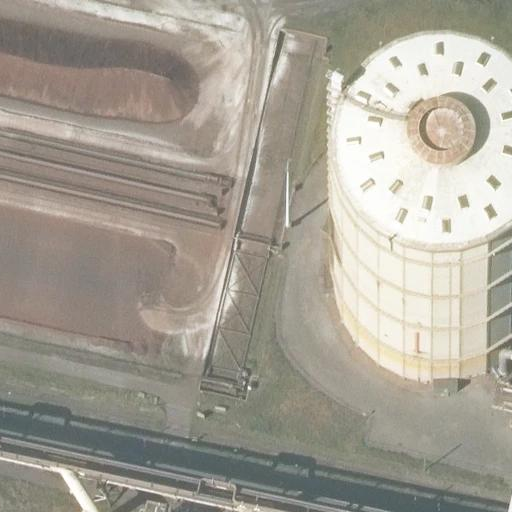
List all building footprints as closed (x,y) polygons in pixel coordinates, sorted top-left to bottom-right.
[(443,160),(422,161),(422,169),(422,170),(446,169),(446,168),(446,160),(443,160)] [(511,196),(503,189),(494,183),(484,178),(474,174),(463,171),(452,169),(441,168),(429,168),(418,169),(407,172),(397,175),(387,180),(377,185),(368,192),(359,199),(352,208),(345,217),(340,226),(335,236),(331,247),(329,258),(327,269),(327,280),(328,291),(329,302),(332,313),(337,324),(342,333),(348,343),(355,352),(363,359),(371,367),(381,373),(391,378),(401,382),(412,385),(423,387),(434,388),(445,388),(456,387),(467,384),(478,381),(488,376),(498,370),(507,364),(511,359),(511,196)] [(321,231),(319,235),(327,240),(331,241),(338,229),(342,231),(345,224),(342,222),(348,210),(343,207),(336,203),(335,206),(333,209),(323,228),(321,231)] [(330,269),(321,270),(323,294),(330,294),(333,294),(331,269),(330,269)] [(455,384),(431,385),(431,387),(431,394),(432,394),(435,394),(456,393),(456,385),(455,384)]
